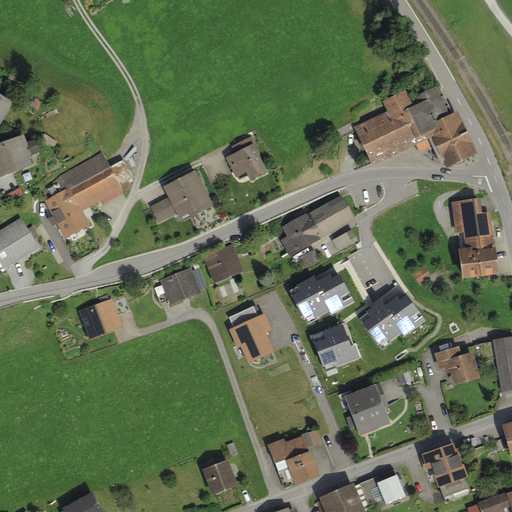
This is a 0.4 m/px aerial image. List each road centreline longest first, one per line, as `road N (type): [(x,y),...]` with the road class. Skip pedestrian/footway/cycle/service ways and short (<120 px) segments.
road 1 (residential): [(493,174),(358,177),(141,265),(0,299)]
road 2 (track): [(76,0),(135,91),(145,141),(131,198),(107,248),(85,267),(86,281)]
road 3 (residential): [(248,511),(511,413)]
road 4 (unclassified): [(397,0),(493,174)]
